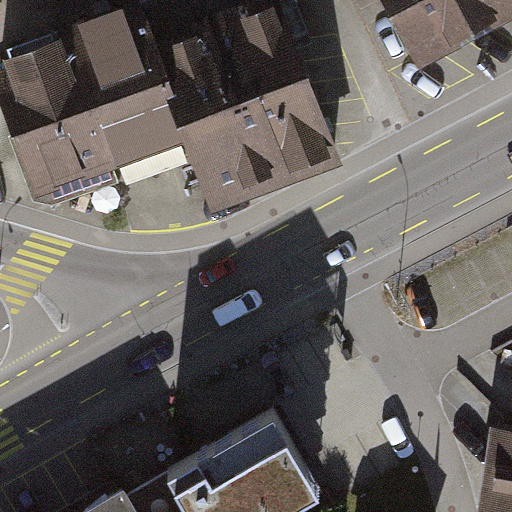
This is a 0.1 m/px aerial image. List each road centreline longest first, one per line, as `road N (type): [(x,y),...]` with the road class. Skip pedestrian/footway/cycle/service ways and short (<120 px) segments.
road 1 (secondary): [(145,338),(511,143)]
road 2 (tertiary): [(145,338),(101,287),(0,246)]
road 3 (secondary): [(0,418),(145,338)]
